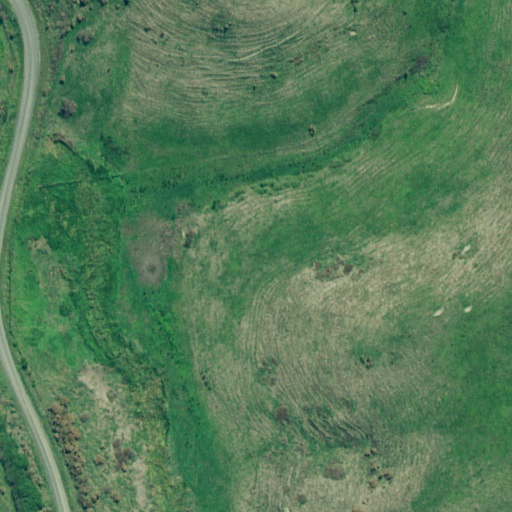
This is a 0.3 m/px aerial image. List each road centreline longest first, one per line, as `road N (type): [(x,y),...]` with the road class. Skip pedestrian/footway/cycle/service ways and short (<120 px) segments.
road 1 (unclassified): [(21,0),(34,36),(32,82),(0,216)]
road 2 (unclassified): [(0,350),(55,465),(65,511)]
